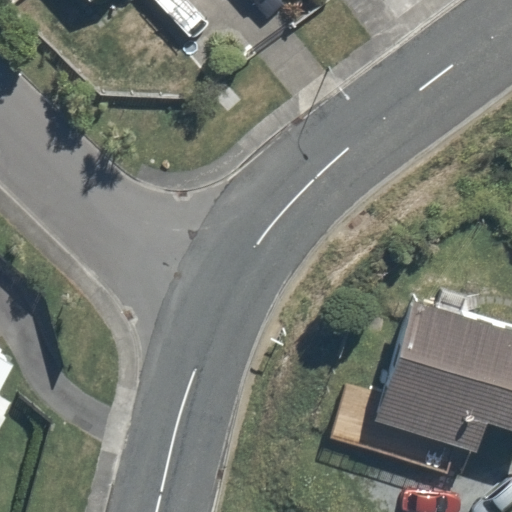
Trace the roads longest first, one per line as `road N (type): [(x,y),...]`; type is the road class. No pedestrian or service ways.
road 1 (residential): [(231,353),(272,231),(511,33)]
road 2 (residential): [(0,130),(231,353)]
road 3 (residential): [(174,511),(231,353)]
